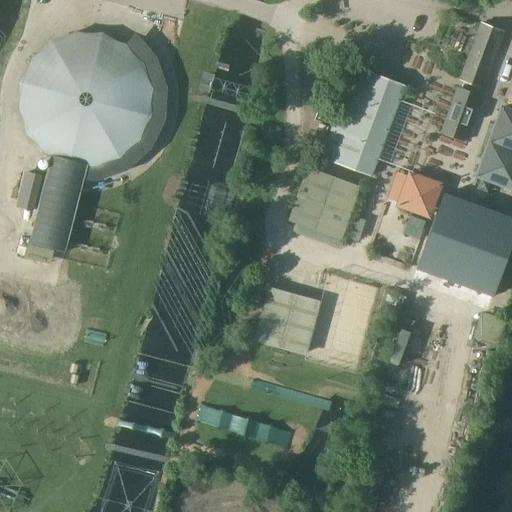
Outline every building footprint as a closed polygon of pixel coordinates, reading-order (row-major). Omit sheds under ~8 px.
[(480,25),(459,81),(482,89),(503,33),(480,25)] [(368,57),(365,70),(377,73),(380,60),(368,57)] [(370,178),(370,177),(404,86),(354,68),(320,159),(370,178)] [(511,79),(476,177),(511,189),(511,79)] [(462,142),(479,97),(457,88),(440,133),(462,142)] [(381,156),(390,159),(396,141),(386,138),(381,156)] [(63,255),(86,167),(51,158),(28,246),(63,255)] [(306,169),(287,223),(342,241),(360,187),(306,169)] [(23,171),(15,207),(34,211),(41,175),(23,171)] [(479,184),(475,195),(484,199),(488,188),(479,184)] [(445,246),(483,257),(494,218),(456,207),(445,246)] [(354,218),(347,238),(358,242),(365,223),(354,218)] [(387,255),(407,263),(416,238),(395,230),(387,255)] [(308,353),(322,298),(268,284),(254,339),(308,353)] [(219,423),(222,412),(205,407),(202,418),(219,423)] [(290,432),(275,430),(273,441),(288,443),(290,432)] [(231,492),(228,508),(247,511),(248,511),(251,496),(231,492)]
